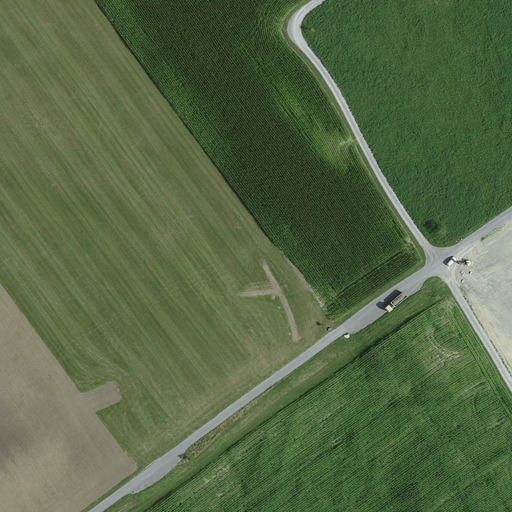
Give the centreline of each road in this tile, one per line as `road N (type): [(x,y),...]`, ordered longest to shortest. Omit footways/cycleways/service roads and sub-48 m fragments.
road 1 (track): [(96,511),(439,256)]
road 2 (track): [(439,256),(298,34),(298,13),(316,0)]
road 3 (track): [(511,378),(439,256)]
